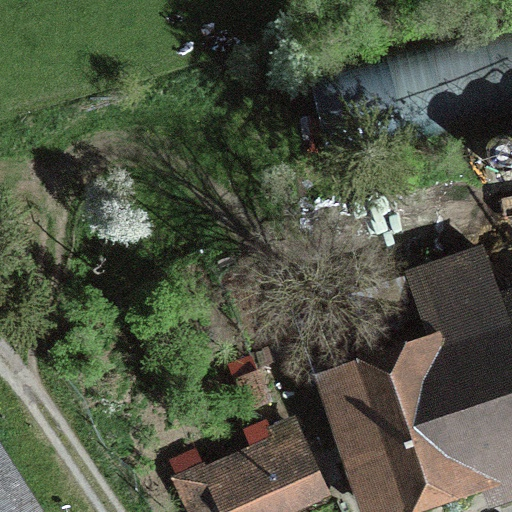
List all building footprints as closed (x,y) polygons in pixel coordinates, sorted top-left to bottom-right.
[(447,82),(453,108),(484,101),(471,48),(406,64),(413,91),(447,82)] [(511,464),(511,323),(507,325),(481,249),(409,273),(435,349),(338,382),(381,509),(511,464)] [(403,277),(346,297),(357,325),(414,305),(403,277)] [(290,433),(177,484),(190,511),(267,511),(316,490),(290,433)] [(0,511),(38,511),(0,452),(0,511)]
